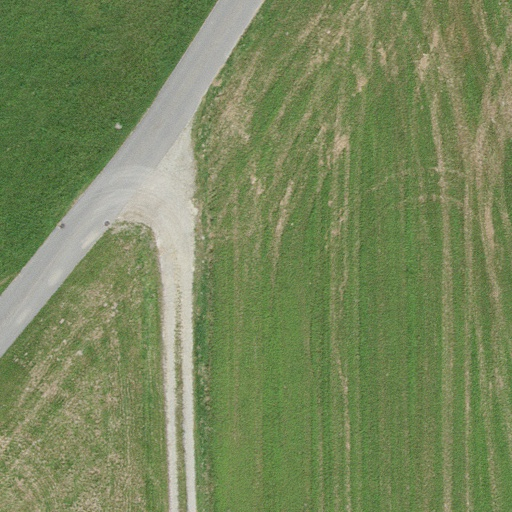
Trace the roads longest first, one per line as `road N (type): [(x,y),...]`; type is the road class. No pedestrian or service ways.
road 1 (track): [(176,511),(159,116)]
road 2 (track): [(0,309),(159,116),(235,0)]
